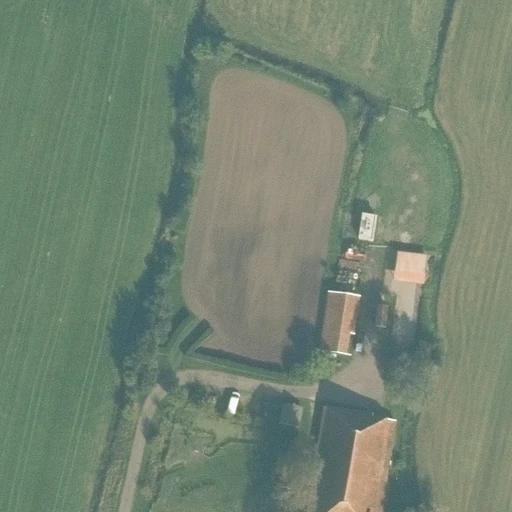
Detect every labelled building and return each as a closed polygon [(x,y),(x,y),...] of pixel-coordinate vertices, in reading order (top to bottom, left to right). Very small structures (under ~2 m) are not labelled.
[(371,245),(375,221),(362,219),(359,243),(371,245)] [(430,254),(398,252),(397,283),(429,284),(430,254)] [(317,351),(346,357),(350,336),(353,336),(360,298),(327,292),(317,351)] [(225,349),(222,360),(243,365),(246,354),(225,349)] [(291,407),(290,407),(289,407),(288,407),(287,408),(286,408),(285,408),(285,409),(284,409),(283,410),(283,411),(282,411),(282,412),(281,413),(281,414),(280,415),(280,416),(280,417),(280,418),(280,419),(281,420),(281,421),(282,422),(282,423),(283,423),(283,424),(284,425),(285,425),(285,426),(286,426),(287,426),(288,427),(289,427),(290,427),(291,427),(292,427),(293,427),(294,426),(295,426),(296,425),(297,425),(297,424),(298,423),(299,422),(299,421),(300,420),(300,419),(300,418),(300,417),(300,416),(300,415),(300,414),(299,413),(299,412),(298,411),(297,410),(297,409),(296,409),(295,408),(294,408),(293,407),(292,407),(291,407)] [(381,511),(395,423),(372,419),(373,416),(324,408),(307,511),(381,511)]
